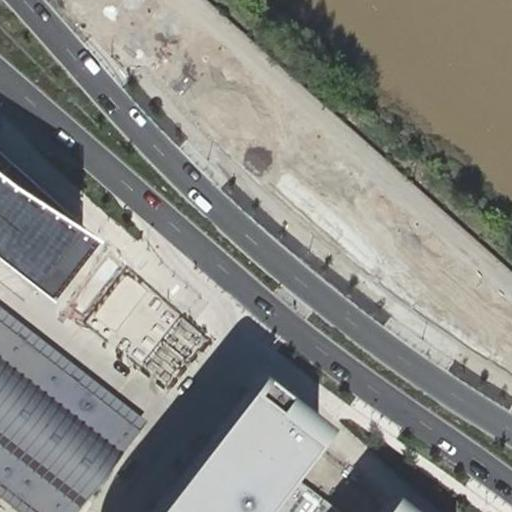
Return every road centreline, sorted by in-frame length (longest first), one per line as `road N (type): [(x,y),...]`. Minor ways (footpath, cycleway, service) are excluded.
road 1 (primary): [(0,71),(280,317),(511,487)]
road 2 (primary): [(511,427),(402,355),(250,232),(26,0)]
road 3 (residential): [(108,511),(239,351)]
